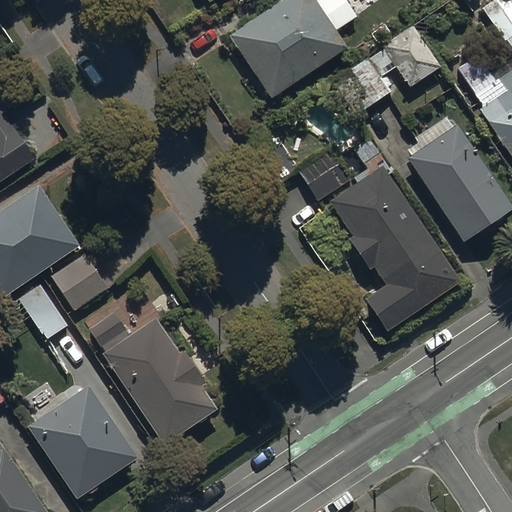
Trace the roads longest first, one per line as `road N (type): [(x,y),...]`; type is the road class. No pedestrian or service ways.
road 1 (residential): [(65,0),(361,440)]
road 2 (residential): [(489,511),(419,401)]
road 3 (tertiary): [(253,511),(361,440)]
